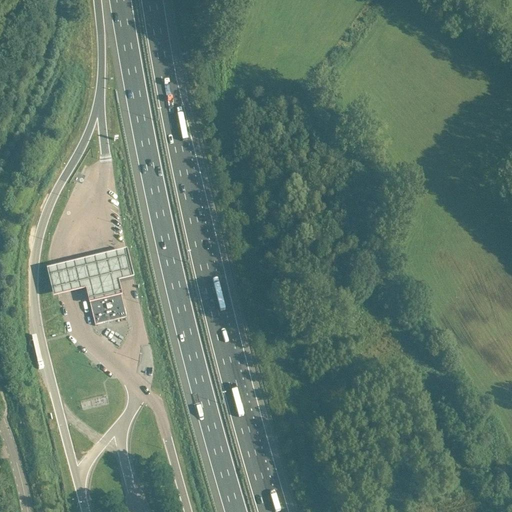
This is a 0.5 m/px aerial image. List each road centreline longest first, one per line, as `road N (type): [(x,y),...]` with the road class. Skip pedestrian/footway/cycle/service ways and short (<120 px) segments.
road 1 (motorway): [(269,511),(202,263),(151,0)]
road 2 (motorway): [(120,0),(165,236),(236,511)]
